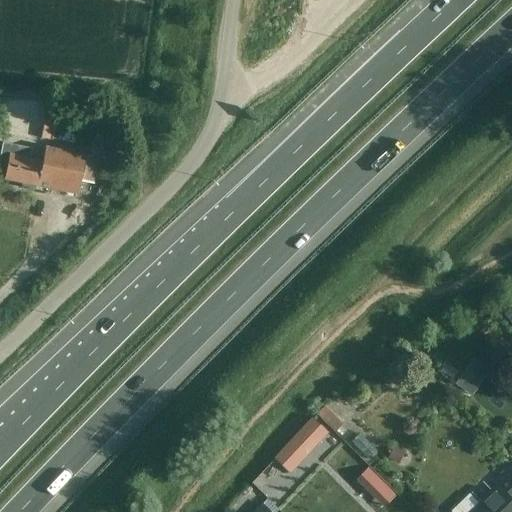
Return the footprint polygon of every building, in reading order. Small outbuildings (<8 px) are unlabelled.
[(0,161),(0,178),(3,179),(3,180),(21,183),(20,187),(33,190),(34,186),(76,194),(78,181),(91,184),(97,157),(102,159),(105,143),(90,140),(87,156),(44,147),(42,160),(28,158),(29,153),(18,151),(18,156),(8,154),(6,163),(0,161)] [(511,307),(503,314),(511,325),(511,307)] [(474,361),(455,387),(470,399),(489,372),(474,361)] [(325,408),(317,416),(335,433),(343,425),(325,408)] [(311,421),(274,461),(288,475),(326,434),(311,421)] [(394,448),(388,460),(398,465),(404,453),(394,448)] [(481,504),(471,494),(453,511),(452,511),(511,511),(511,464),(493,482),(498,487),(481,504)] [(250,511),(237,499),(224,511),(250,511)]
